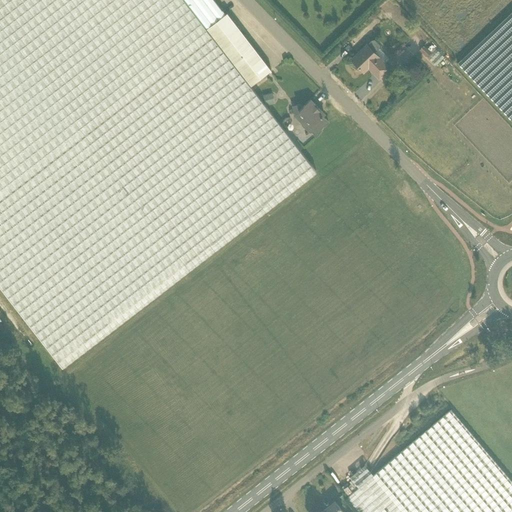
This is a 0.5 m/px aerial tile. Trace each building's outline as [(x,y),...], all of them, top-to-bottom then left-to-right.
[(184,0),(0,0),(0,286),(62,368),(316,172),(250,86),(206,29),(184,0)] [(184,0),(206,29),(226,15),(225,14),(214,0),(184,0)] [(511,11),(458,64),(511,121),(511,11)] [(250,86),(271,70),(227,13),(225,14),(226,15),(206,29),(250,86)] [(371,40),(367,44),(351,59),(361,70),(366,65),(379,79),(390,68),(385,63),(390,58),(379,47),(380,45),(374,40),(371,40)] [(272,93),(263,95),(266,105),(275,103),(272,93)] [(321,128),(322,127),(323,128),(326,117),(323,116),(325,115),(310,100),(303,107),(300,104),(292,106),(294,115),(302,123),(301,124),(306,129),(306,128),(310,132),(312,132),(316,136),(323,130),(321,128)] [(359,511),(511,511),(511,481),(451,409),(347,497),(359,511)] [(343,511),(335,501),(321,511),(343,511)]
